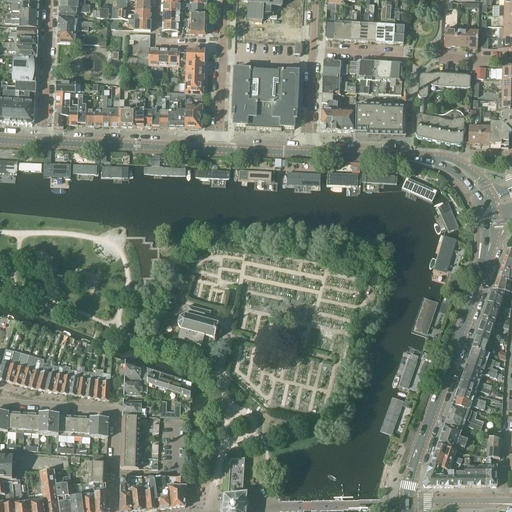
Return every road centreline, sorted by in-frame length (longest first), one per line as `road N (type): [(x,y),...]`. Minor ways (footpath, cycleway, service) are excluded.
road 1 (tertiary): [(408,501),(412,469),(489,255)]
road 2 (residential): [(114,472),(117,409),(0,402)]
road 3 (tertiary): [(46,142),(211,149)]
road 4 (residential): [(46,142),(49,0)]
